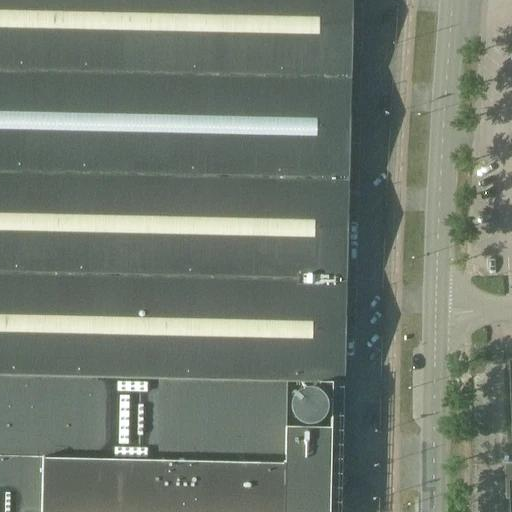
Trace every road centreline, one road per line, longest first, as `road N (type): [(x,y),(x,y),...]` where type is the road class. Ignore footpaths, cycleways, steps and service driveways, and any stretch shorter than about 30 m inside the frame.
road 1 (unclassified): [(435,311),(452,0)]
road 2 (unclassified): [(433,511),(435,311)]
